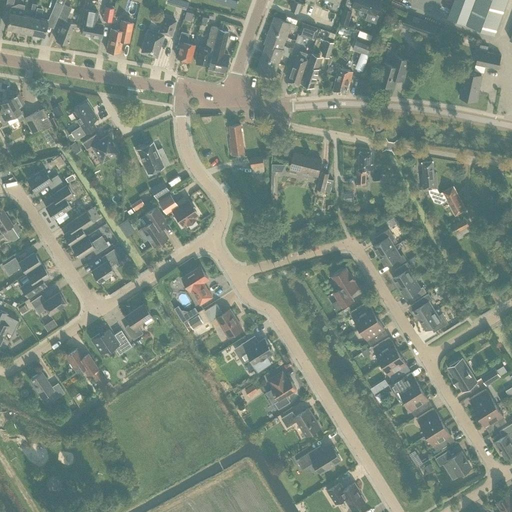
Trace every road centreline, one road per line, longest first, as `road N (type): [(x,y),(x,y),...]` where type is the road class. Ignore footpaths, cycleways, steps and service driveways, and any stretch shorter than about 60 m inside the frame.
road 1 (residential): [(234,274),(250,299),(275,315),(398,511)]
road 2 (residential): [(423,360),(355,246),(234,274)]
road 3 (residential): [(280,108),(291,127),(511,166)]
road 4 (tertiary): [(511,126),(378,105),(280,108)]
road 5 (secondary): [(0,59),(180,90)]
road 6 (residential): [(211,238),(222,204),(188,158),(180,90)]
road 7 (residential): [(97,312),(15,193),(0,194)]
road 8 (residential): [(493,481),(423,360)]
